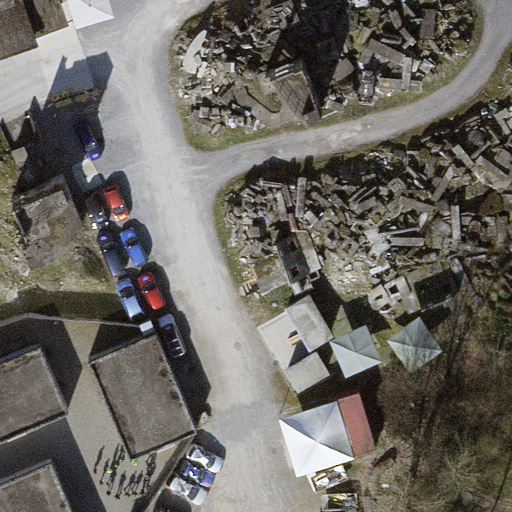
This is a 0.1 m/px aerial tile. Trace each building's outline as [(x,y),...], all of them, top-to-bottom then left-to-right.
[(0,0),(0,45),(34,34),(22,0),(0,0)] [(303,56),(231,85),(239,102),(272,127),(322,106),(303,56)] [(63,177),(13,198),(42,266),(56,259),(72,243),(84,227),(63,177)] [(323,265),(301,215),(285,223),(290,235),(275,242),(279,252),(251,264),(258,279),(285,267),(290,279),(308,271),(311,278),(321,274),(319,267),(323,265)] [(447,257),(396,280),(404,296),(417,290),(424,306),(462,289),(455,273),(447,257)] [(309,293),(285,307),(309,348),(334,334),(309,293)] [(90,357),(130,455),(197,428),(156,330),(90,357)] [(0,358),(0,434),(68,407),(41,342),(0,358)] [(316,348),(286,367),(300,390),(331,372),(316,348)] [(360,387),(337,394),(355,452),(378,445),(360,387)] [(0,481),(0,511),(72,511),(49,460),(0,481)]
